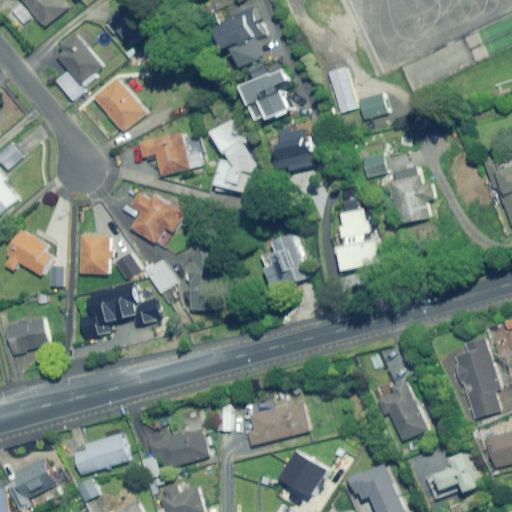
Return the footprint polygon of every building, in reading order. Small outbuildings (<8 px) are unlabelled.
[(16,0),(19,4),(11,12),(23,26),(35,16),(46,28),(68,8),(60,0),(16,0)] [(127,0),(103,0),(90,11),(123,51),(150,29),(127,0)] [(270,35),(258,8),(219,26),(230,51),(236,48),(246,69),(269,58),(260,39),(270,35)] [(103,67),(86,48),(92,43),(81,29),(74,35),(61,46),(66,52),(58,59),(69,71),(56,82),(73,102),(85,92),(83,90),(97,78),(94,75),(103,67)] [(352,114),(369,109),(356,70),(339,76),(352,114)] [(275,77),(274,74),(245,86),(253,106),(260,122),(275,115),(277,120),(298,111),(290,91),(297,88),(293,80),(290,81),(287,72),(275,77)] [(147,113),(115,77),(91,99),(122,134),(147,113)] [(389,91),(368,98),(375,119),(397,111),(389,91)] [(281,138),(282,142),(272,145),(276,159),(286,156),(291,172),(317,164),(306,130),(298,133),(295,126),(281,130),(284,137),(281,138)] [(141,160),(145,159),(146,162),(154,160),(160,178),(199,166),(195,154),(186,157),(178,131),(140,142),(142,149),(138,150),(141,160)] [(361,139),(364,148),(378,144),(375,134),(361,139)] [(249,144),(239,143),(236,163),(213,159),(209,187),(260,195),(264,170),(249,144)] [(24,158),(11,144),(0,154),(0,161),(9,171),(24,158)] [(390,175),(385,155),(366,159),(370,179),(390,175)] [(485,162),(487,168),(496,189),(498,188),(511,224),(511,158),(505,161),(501,162),(499,156),(485,162)] [(409,161),(394,165),(397,177),(391,178),(402,226),(434,219),(430,201),(436,200),(434,191),(428,193),(421,164),(411,166),(409,161)] [(8,181),(0,171),(0,217),(20,200),(6,183),(8,181)] [(189,210),(166,195),(165,198),(155,193),(153,197),(139,188),(129,205),(140,212),(129,230),(164,251),(189,210)] [(345,229),(349,250),(340,252),(344,272),(389,263),(386,243),(374,246),(367,211),(345,215),(348,228),(345,229)] [(52,245),(23,229),(3,266),(15,272),(20,263),(45,276),(55,258),(47,254),(52,245)] [(111,275),(111,259),(114,259),(115,248),(112,248),(112,238),(86,237),(85,275),(111,275)] [(223,253),(193,253),(193,309),(223,309),(223,253)] [(300,254),(266,263),(274,292),(308,282),(300,254)] [(144,268),(145,271),(167,304),(176,299),(169,288),(175,284),(160,261),(153,266),(151,263),(144,268)] [(13,356),(16,355),(50,346),(42,317),(8,326),(12,339),(9,339),(13,356)] [(503,390),(491,348),(488,338),(470,343),(473,353),(460,357),(478,420),(505,412),(499,392),(503,390)] [(430,431),(408,382),(377,395),(386,415),(391,413),(404,442),(430,431)] [(308,432),(300,403),(250,416),(253,430),(247,431),(250,447),(308,432)] [(230,432),(231,406),(207,405),(206,422),(216,423),(216,431),(230,432)] [(148,445),(151,459),(142,461),(147,481),(167,476),(166,470),(210,458),(203,431),(148,445)] [(511,466),(511,434),(488,440),(496,470),(508,467),(511,466)] [(130,462),(122,436),(86,446),(88,451),(75,455),(81,476),(130,462)] [(436,501),(451,495),(466,489),(468,493),(482,488),(469,453),(444,463),(447,471),(428,479),(436,501)] [(54,474),(45,457),(14,473),(18,481),(8,486),(20,511),(26,511),(34,508),(29,497),(49,487),(45,479),(54,474)] [(101,495),(93,478),(78,485),(85,503),(101,495)] [(287,485),(271,481),(269,490),(267,490),(261,511),(298,511),(302,498),(285,493),(287,485)] [(178,487),(161,492),(166,511),(204,511),(198,489),(180,495),(178,487)] [(0,511),(8,511),(5,493),(0,494),(0,511)] [(143,511),(140,503),(119,511),(143,511)]
